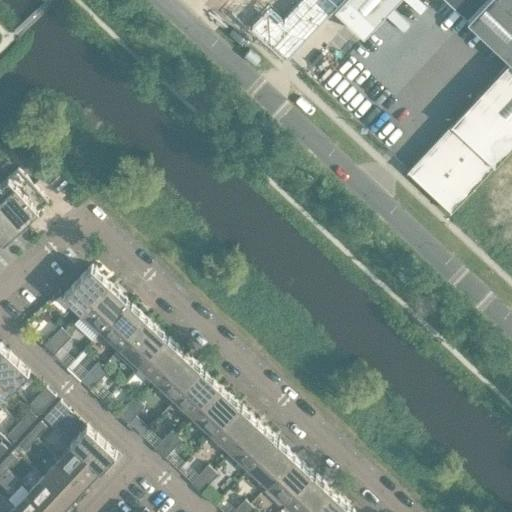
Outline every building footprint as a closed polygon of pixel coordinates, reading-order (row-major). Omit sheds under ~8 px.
[(269,3),(251,22),(286,55),(285,56),(286,56),(338,0),(298,0),(283,16),(269,3)] [(340,0),(335,6),(364,33),(395,0),(340,0)] [(449,0),(467,17),(482,0),(449,0)] [(511,5),(506,0),(483,0),(467,17),(511,58),(511,5)] [(511,58),(408,169),(452,209),(511,144),(511,58)] [(511,157),(504,166),(457,214),(511,265),(511,157)] [(53,162),(40,173),(49,183),(62,171),(53,162)] [(18,166),(0,182),(0,200),(22,224),(49,199),(18,166)] [(0,243),(22,224),(0,200),(0,243)] [(82,310),(83,311),(111,281),(95,266),(94,267),(93,265),(93,264),(92,263),(63,293),(65,295),(66,294),(67,295),(66,296),(68,297),(74,302),(74,303),(76,305),(76,304),(82,310)] [(84,312),(102,328),(129,299),(127,297),(128,297),(111,281),(83,311),(84,312)] [(102,328),(121,346),(148,316),(132,301),(131,301),(129,299),(102,328)] [(134,367),(138,362),(166,334),(164,332),(164,331),(148,316),(121,346),(116,350),(134,367)] [(61,325),(53,334),(63,343),(71,334),(61,325)] [(63,343),(53,334),(44,343),(54,353),(63,343)] [(138,362),(157,380),(185,350),(169,335),(168,336),(166,334),(138,362)] [(0,372),(14,386),(15,385),(21,378),(21,379),(22,377),(28,370),(28,371),(30,369),(0,341),(0,372)] [(157,380),(176,397),(203,368),(201,366),(201,365),(185,350),(157,380)] [(98,359),(90,368),(100,378),(108,369),(98,359)] [(100,378),(90,368),(81,378),(91,387),(100,378)] [(176,397),(194,414),(222,385),(205,369),(205,370),(203,368),(176,397)] [(0,396),(11,384),(14,387),(14,386),(0,372),(0,396)] [(30,402),(40,412),(56,394),(47,385),(30,402)] [(194,414),(212,432),(239,403),(237,401),(238,400),(222,385),(194,414)] [(135,394),(126,403),(136,412),(145,403),(135,394)] [(44,416),(54,425),(71,407),(61,398),(44,416)] [(136,412),(126,403),(118,412),(128,421),(136,412)] [(212,432),(231,449),(259,419),(242,404),(242,405),(239,403),(212,432)] [(30,408),(19,421),(25,427),(37,415),(30,408)] [(41,419),(30,431),(36,437),(47,424),(41,419)] [(231,449),(249,466),(276,437),(274,435),(275,434),(259,419),(231,449)] [(25,427),(19,421),(7,433),(14,439),(25,427)] [(72,439),(71,439),(102,468),(102,467),(108,460),(108,461),(110,459),(109,459),(115,452),(116,453),(117,451),(116,449),(115,450),(107,442),(108,442),(106,441),(98,433),(97,432),(96,432),(88,425),(89,424),(87,423),(85,424),(86,425),(80,431),(78,432),(78,433),(73,439),(72,439)] [(172,428),(163,437),(173,446),(181,438),(172,428)] [(36,437),(30,431),(18,443),(25,449),(36,437)] [(173,446),(163,437),(154,447),(164,456),(173,446)] [(249,466),(268,483),(295,454),(279,438),(278,439),(276,437),(249,466)] [(73,442),(59,458),(87,484),(87,483),(93,476),(94,477),(95,476),(94,475),(101,468),(102,468),(71,439),(71,440),(73,442)] [(12,450),(0,462),(6,468),(18,456),(12,450)] [(268,483),(286,500),(313,471),(311,469),(312,469),(295,454),(268,483)] [(59,458),(44,473),(72,500),(73,499),(72,499),(78,492),(79,492),(80,491),(79,491),(86,484),(86,485),(87,484),(59,458)] [(208,463),(200,472),(210,481),(218,472),(208,463)] [(286,500),(298,511),(309,511),(332,488),(316,473),(315,473),(313,471),(286,500)] [(210,481),(200,472),(191,481),(201,490),(210,481)] [(44,473),(29,489),(53,511),(59,511),(64,508),(65,507),(71,500),(72,500),(44,473)] [(309,511),(344,511),(350,506),(348,504),(348,503),(332,488),(309,511)] [(53,511),(29,489),(14,505),(21,511),(53,511)] [(245,497),(237,506),(243,511),(249,511),(255,506),(245,497)]
